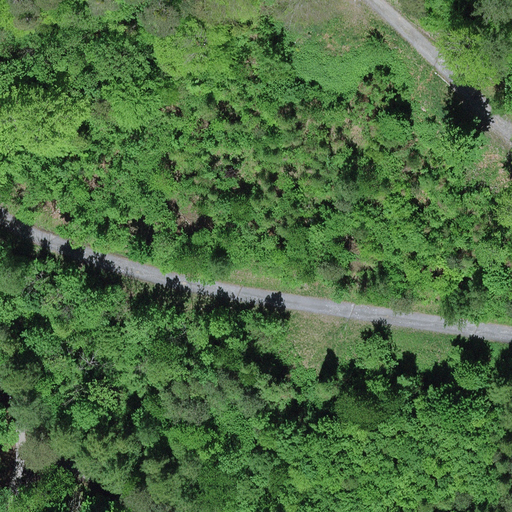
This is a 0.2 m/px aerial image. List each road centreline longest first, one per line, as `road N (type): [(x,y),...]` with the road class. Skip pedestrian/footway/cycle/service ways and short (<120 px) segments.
road 1 (track): [(511,329),(184,280),(40,232),(0,200)]
road 2 (track): [(511,119),(382,0)]
road 3 (track): [(170,511),(52,464)]
